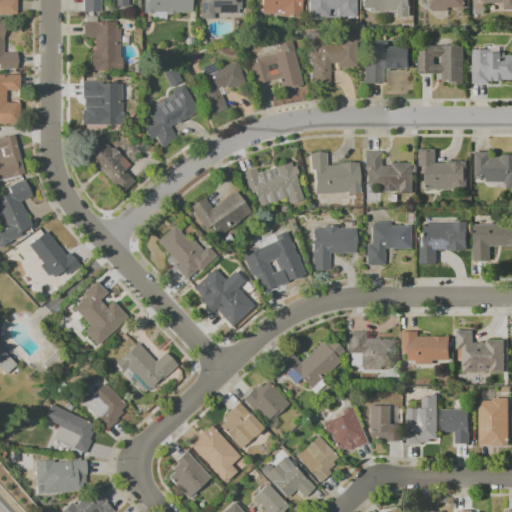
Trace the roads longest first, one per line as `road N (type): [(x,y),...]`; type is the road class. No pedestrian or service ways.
road 1 (residential): [(511,298),(367,299),(292,314),(126,465)]
road 2 (residential): [(511,120),(316,122),(208,154),(105,242)]
road 3 (residential): [(48,0),(47,120),(56,184),(225,370)]
road 4 (residential): [(511,481),(382,482),(347,511)]
